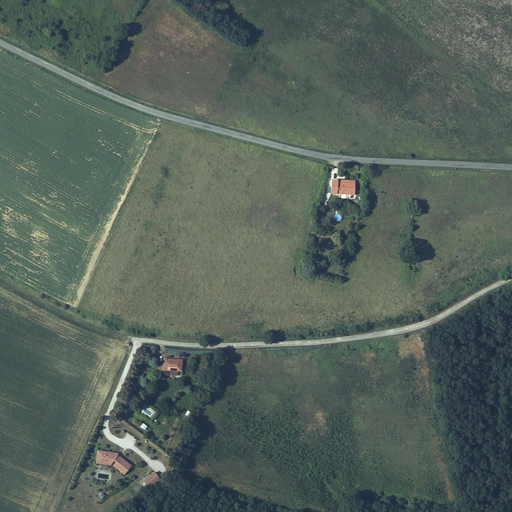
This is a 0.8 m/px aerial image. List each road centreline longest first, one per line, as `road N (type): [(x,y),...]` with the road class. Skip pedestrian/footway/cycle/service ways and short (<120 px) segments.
road 1 (tertiary): [(0,40),(134,103),(315,154),(511,165)]
road 2 (unclassified): [(511,278),(397,330),(185,346),(137,339)]
road 3 (track): [(137,339),(61,315),(0,282)]
